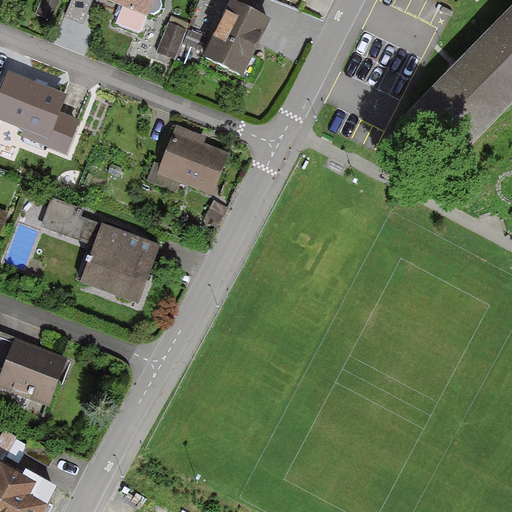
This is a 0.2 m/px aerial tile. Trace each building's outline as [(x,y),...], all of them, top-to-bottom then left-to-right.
[(59,0),(41,0),(36,14),(51,20),(59,0)] [(154,0),(108,0),(148,16),(154,0)] [(252,7),(237,0),(230,0),(203,56),(223,65),(242,76),(272,18),(252,7)] [(511,104),(511,6),(404,115),(453,165),(511,104)] [(187,30),(168,22),(157,52),(175,59),(187,30)] [(65,98),(10,79),(0,106),(0,119),(23,128),(19,140),(65,157),(76,124),(58,118),(65,98)] [(207,136),(177,125),(157,173),(214,196),(230,153),(205,142),(207,136)] [(420,234),(428,219),(390,198),(382,213),(420,234)] [(159,250),(48,210),(41,229),(97,249),(84,285),(139,305),(159,250)] [(0,384),(15,343),(0,337),(0,384)] [(63,361),(15,343),(0,384),(0,389),(46,406),(63,361)] [(38,489),(3,469),(0,474),(0,511),(45,511),(47,509),(32,501),(38,489)]
